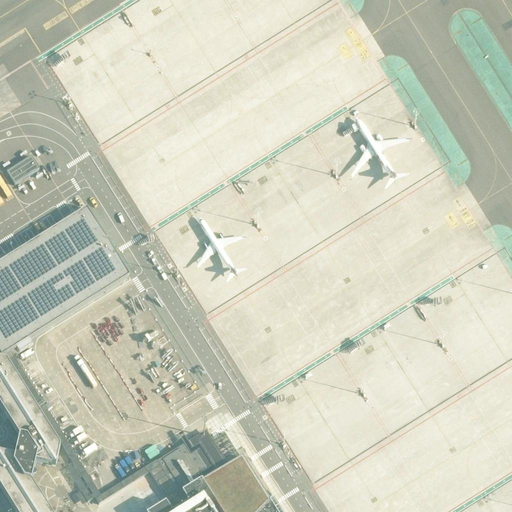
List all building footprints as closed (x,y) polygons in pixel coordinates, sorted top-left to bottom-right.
[(31,157),(6,173),(14,186),(39,170),(31,157)] [(12,256),(0,263),(0,355),(1,358),(5,356),(61,446),(75,468),(94,498),(98,505),(149,473),(169,505),(170,506),(180,499),(157,462),(100,497),(10,353),(56,324),(129,278),(86,210),(12,256)] [(60,447),(6,361),(0,359),(0,407),(19,438),(20,432),(25,431),(38,449),(36,463),(55,467),(60,447)] [(20,432),(19,438),(18,445),(15,444),(14,450),(16,450),(14,457),(13,464),(23,481),(30,482),(36,463),(38,449),(25,431),(20,432)] [(253,511),(207,439),(201,443),(197,437),(171,453),(157,462),(180,499),(170,506),(169,505),(166,506),(165,505),(153,511),(253,511)] [(49,511),(30,482),(23,481),(13,464),(14,457),(0,453),(0,488),(14,511),(49,511)] [(75,468),(68,473),(87,503),(92,500),(92,499),(94,498),(75,468)]
